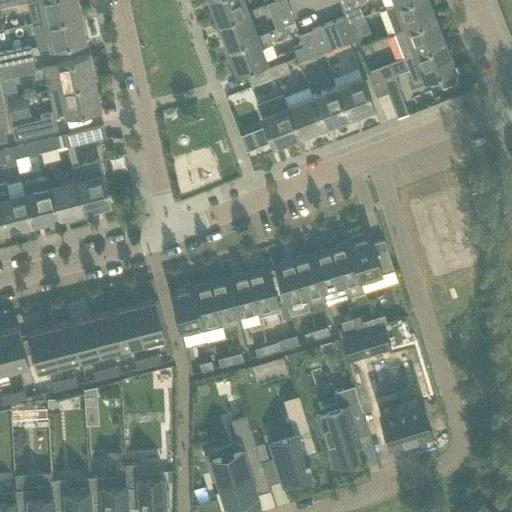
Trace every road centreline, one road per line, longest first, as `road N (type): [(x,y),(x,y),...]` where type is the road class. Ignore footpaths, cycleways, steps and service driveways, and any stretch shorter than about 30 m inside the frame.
road 1 (residential): [(373,153),(460,442),(447,462),(314,511)]
road 2 (unclassified): [(473,0),(501,70),(502,108),(373,153)]
road 3 (unclassified): [(169,231),(120,0)]
road 4 (unclassified): [(373,153),(169,231)]
road 5 (unclassified): [(0,277),(169,231)]
